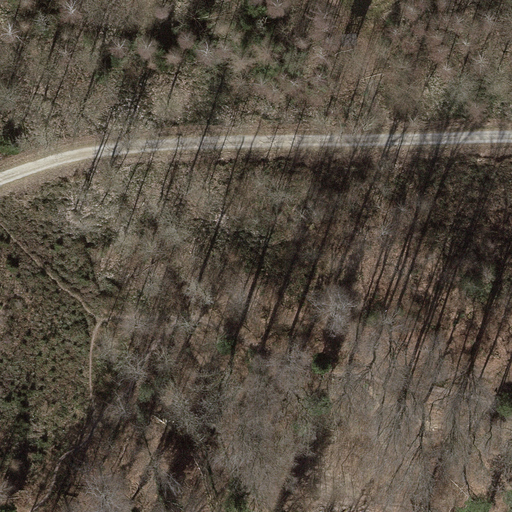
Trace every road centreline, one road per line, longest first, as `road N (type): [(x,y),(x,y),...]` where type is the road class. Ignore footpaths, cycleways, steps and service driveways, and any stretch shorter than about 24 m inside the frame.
road 1 (motorway): [(511,173),(0,277)]
road 2 (track): [(511,135),(136,146),(0,179)]
road 3 (motorway): [(97,511),(511,429)]
